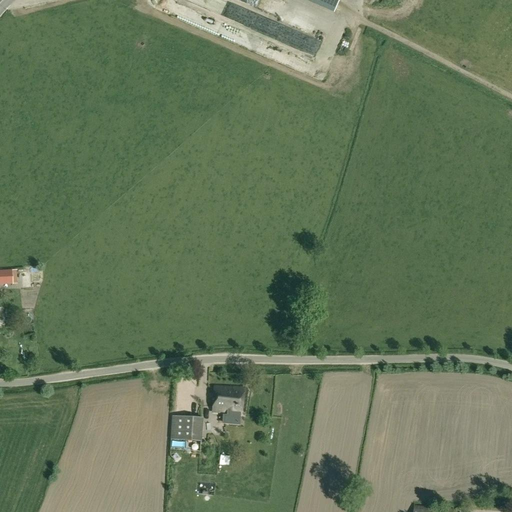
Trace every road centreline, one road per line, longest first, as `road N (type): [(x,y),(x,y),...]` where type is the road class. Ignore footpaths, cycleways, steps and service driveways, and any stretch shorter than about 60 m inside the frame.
road 1 (unclassified): [(511,367),(466,358),(191,360),(0,383)]
road 2 (track): [(511,97),(346,13)]
